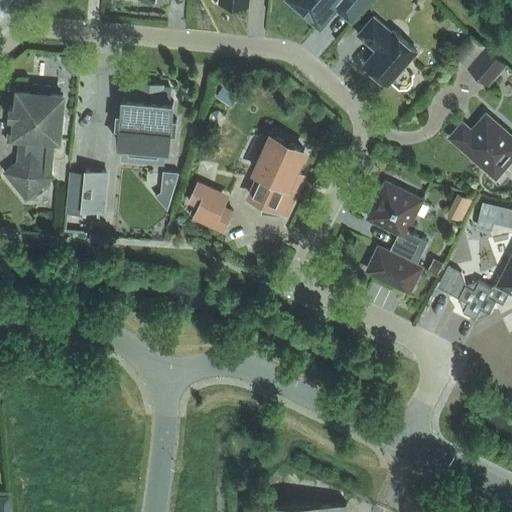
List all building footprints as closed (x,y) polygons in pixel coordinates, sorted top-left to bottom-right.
[(296,0),(294,2),(320,24),(336,5),(351,17),(365,0),(296,0)] [(374,44),(379,38),(383,41),(364,62),(388,83),(417,50),(393,29),(392,31),(374,15),(358,33),(370,44),(372,45),(374,44)] [(488,82),(505,63),(486,46),(469,65),(488,82)] [(165,147),(168,148),(169,148),(171,131),(176,131),(177,118),(172,118),(174,101),(173,100),(172,101),(170,101),(171,88),(162,87),(163,83),(151,82),(151,81),(150,81),(150,82),(138,81),(137,85),(129,84),(127,97),(125,97),(125,96),(123,96),(122,113),(117,113),(116,126),(121,126),(119,143),(121,144),(121,143),(123,143),(122,156),(164,160),(165,147)] [(32,91),(19,90),(18,106),(10,105),(9,107),(13,107),(12,116),(9,116),(9,117),(9,118),(7,140),(9,140),(9,133),(21,134),(19,161),(7,171),(27,195),(52,175),(50,173),(53,137),(59,138),(61,116),(57,111),(58,95),(63,96),(63,94),(50,93),(51,84),(33,83),(32,91)] [(223,85),(215,98),(232,109),(240,95),(223,85)] [(487,164),(484,167),(496,178),(507,166),(504,163),(511,155),(511,135),(510,137),(487,116),(472,133),(463,125),(454,135),(487,164)] [(251,196),(264,202),(262,212),(280,214),(282,210),(284,211),(296,186),(289,183),(304,149),(273,134),(256,171),(262,173),(251,196)] [(86,168),(86,172),(73,171),(70,211),(83,212),(83,208),(102,210),(106,170),(86,168)] [(174,191),(180,173),(164,171),(163,186),(166,190),(174,191)] [(386,181),(368,216),(399,232),(390,249),(385,247),(376,251),(370,263),(373,273),(403,287),(413,284),(422,265),(417,263),(428,240),(407,229),(422,199),(386,181)] [(463,189),(452,210),(466,218),(477,196),(463,189)] [(199,205),(194,216),(224,229),(233,209),(193,191),(189,200),(199,205)] [(497,202),(483,199),(477,223),(492,226),(497,202)] [(479,258),(486,242),(467,234),(460,250),(479,258)] [(511,259),(500,283),(492,286),(479,279),(466,283),(461,270),(450,291),(459,296),(464,309),(476,316),(490,311),(496,298),(507,295),(510,288),(511,289),(511,259)] [(346,511),(346,503),(246,504),(246,511),(346,511)]
